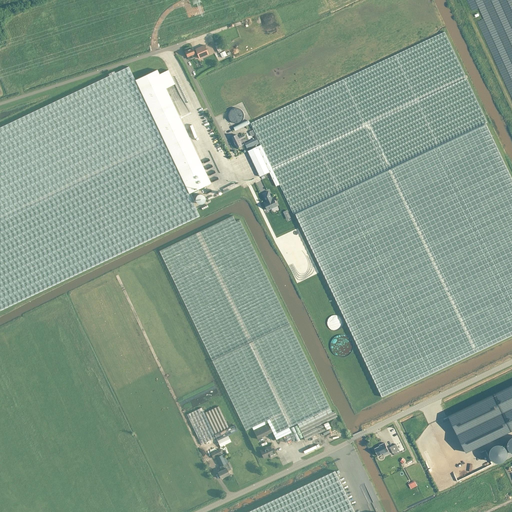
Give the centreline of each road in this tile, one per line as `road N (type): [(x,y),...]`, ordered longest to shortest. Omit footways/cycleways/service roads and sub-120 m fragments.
road 1 (unclassified): [(194,511),(511,362)]
road 2 (unclassified): [(0,101),(175,46),(232,153)]
